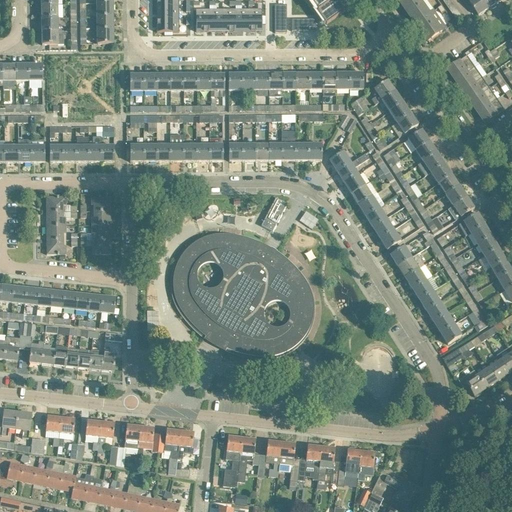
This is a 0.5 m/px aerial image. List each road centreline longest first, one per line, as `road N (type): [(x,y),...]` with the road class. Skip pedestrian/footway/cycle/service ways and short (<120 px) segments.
road 1 (residential): [(129,181),(279,181),(323,200),(432,360),(438,430)]
road 2 (residential): [(135,0),(136,39),(146,52),(358,50),(405,30)]
road 3 (residential): [(438,430),(387,436),(212,416)]
road 4 (residential): [(511,184),(431,66)]
road 5 (residential): [(129,280),(0,261)]
road 6 (residential): [(129,407),(0,392)]
road 7 (residential): [(0,186),(129,181)]
road 8 (residential): [(129,407),(129,280)]
